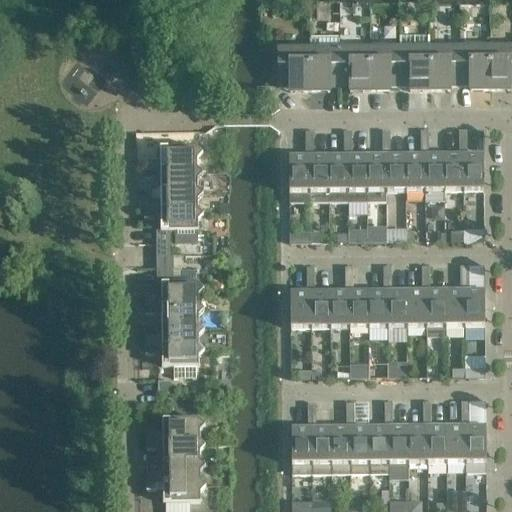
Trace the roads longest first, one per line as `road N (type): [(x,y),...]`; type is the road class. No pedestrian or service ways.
road 1 (residential): [(131,511),(132,138),(146,123),(511,120)]
road 2 (residential): [(288,256),(511,254)]
road 3 (residential): [(288,390),(511,388)]
